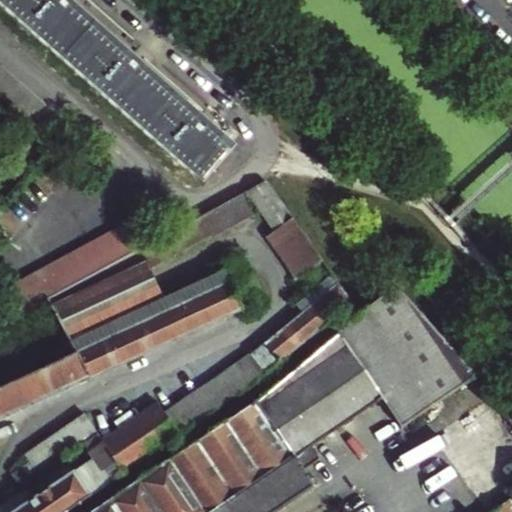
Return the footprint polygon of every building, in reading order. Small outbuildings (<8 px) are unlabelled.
[(61,0),(0,0),(0,3),(201,180),(206,175),(212,180),(221,169),(216,164),(230,148),(61,0)] [(301,277),(322,261),(265,181),(247,191),(275,232),(271,235),(301,277)] [(254,215),(242,193),(138,251),(50,299),(77,352),(0,388),(0,417),(266,297),(253,270),(250,272),(243,255),(221,265),(220,263),(160,291),(149,270),(214,234),(215,236),(254,215)] [(50,299),(138,251),(123,223),(0,290),(14,318),(50,299)] [(301,277),(271,235),(266,238),(295,280),(301,277)] [(302,314),(252,355),(267,373),(352,302),(332,276),(327,280),(333,289),(315,303),(312,302),(304,308),(304,312),(302,314)] [(333,289),(327,280),(296,305),(302,314),(304,312),(304,308),(312,302),(315,303),(333,289)] [(337,334),(381,398),(401,428),(477,377),(395,285),(337,334)] [(311,445),(381,398),(337,334),(255,402),(279,436),(287,447),(296,460),(302,470),(320,458),(311,445)] [(261,379),(267,373),(252,355),(247,358),(261,379)] [(160,405),(103,442),(124,473),(180,435),(261,379),(247,358),(165,413),(160,405)] [(255,402),(236,415),(133,485),(92,511),(276,511),(314,487),(302,470),(296,460),(287,447),(279,436),(255,402)] [(7,472),(17,488),(36,476),(35,474),(97,434),(84,414),(21,453),(26,460),(7,472)] [(66,511),(124,473),(103,442),(77,459),(87,474),(75,482),(77,486),(67,493),(65,489),(71,486),(66,478),(59,483),(58,482),(53,481),(39,490),(39,496),(40,497),(18,511),(66,511)] [(511,511),(511,499),(500,508),(502,511),(511,511)]
